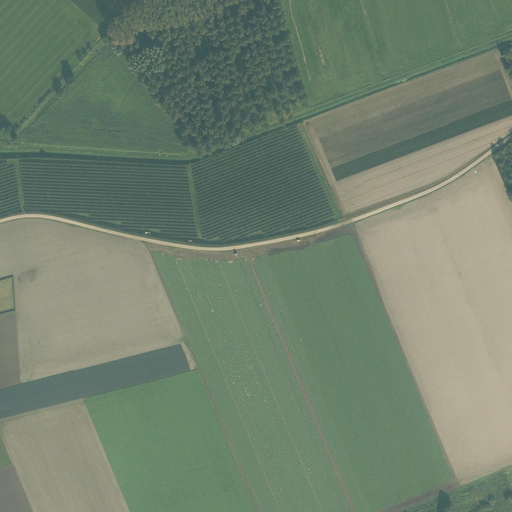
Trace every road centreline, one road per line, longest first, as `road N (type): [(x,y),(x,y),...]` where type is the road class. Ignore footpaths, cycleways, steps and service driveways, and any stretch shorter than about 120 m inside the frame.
road 1 (unclassified): [(511,138),(434,190),(310,234),(248,246),(177,246),(41,216),(0,221)]
road 2 (track): [(0,131),(18,133),(107,35)]
